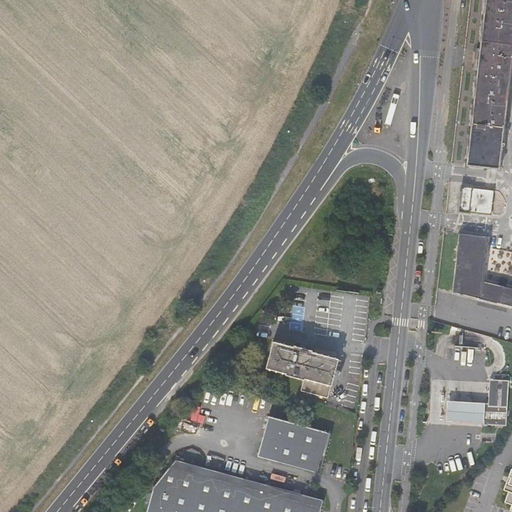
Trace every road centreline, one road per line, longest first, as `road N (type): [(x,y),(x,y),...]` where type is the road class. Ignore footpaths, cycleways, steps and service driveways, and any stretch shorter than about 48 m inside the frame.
road 1 (track): [(365,0),(340,61),(214,270),(23,511)]
road 2 (trunk): [(57,511),(307,191)]
road 3 (tertiary): [(410,218),(379,511)]
road 4 (tertiary): [(412,2),(424,56),(410,218)]
road 5 (trunk): [(307,191),(412,2)]
road 6 (trunk): [(307,191),(326,183),(343,160),(371,155),(393,170),(410,218)]
